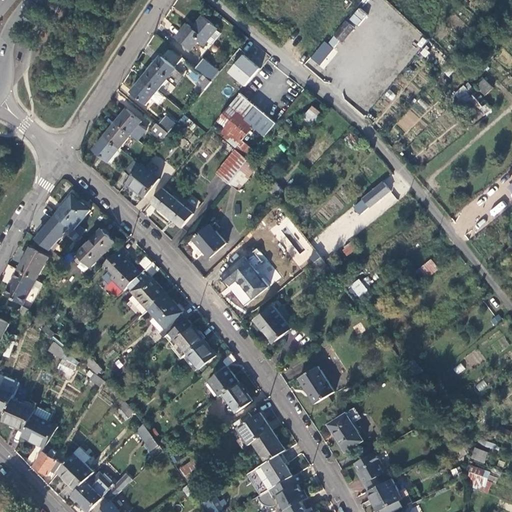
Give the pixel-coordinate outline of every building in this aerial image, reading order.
[(357,26),(368,16),(360,7),(349,18),(357,26)] [(221,33),(217,29),(203,17),(193,29),(187,24),(176,38),(190,50),(198,41),(203,46),(206,42),(210,46),(221,33)] [(334,35),(343,43),(355,27),(347,20),(334,35)] [(312,59),(320,65),(334,48),(326,42),(312,59)] [(250,63),(259,71),(266,63),(257,55),(250,63)] [(161,56),(142,79),(157,91),(176,68),(161,56)] [(318,73),(325,79),(335,66),(328,61),(318,73)] [(204,90),(211,81),(203,75),(196,84),(204,90)] [(157,91),(142,79),(131,92),(146,105),(157,91)] [(479,87),(487,95),(494,87),(486,79),(479,87)] [(243,155),(250,160),(257,151),(244,141),(255,127),(266,137),(277,123),(255,105),(240,93),(218,121),(225,127),(220,133),(245,153),(243,155)] [(323,114),(313,105),(303,117),(313,126),(323,114)] [(127,109),(117,123),(131,135),(142,121),(127,109)] [(410,109),(396,123),(406,133),(420,119),(410,109)] [(162,119),(158,124),(168,132),(175,124),(166,116),(163,119),(162,119)] [(131,135),(117,123),(105,136),(120,148),(131,135)] [(151,132),(161,140),(168,133),(157,124),(151,132)] [(120,148),(105,136),(95,149),(109,162),(120,148)] [(230,183),(246,163),(250,160),(243,155),(237,150),(218,173),(230,183)] [(132,178),(142,166),(134,160),(125,172),(132,178)] [(256,170),(246,163),(230,183),(231,184),(241,193),(243,190),(241,188),(254,173),(256,170)] [(132,178),(127,183),(145,198),(160,180),(142,165),(142,166),(132,178)] [(355,206),(362,214),(369,208),(370,209),(392,191),(384,181),(355,206)] [(162,189),(150,203),(182,227),(193,214),(162,189)] [(75,196),(58,216),(75,231),(92,211),(75,196)] [(493,216),(506,207),(502,202),(489,211),(493,216)] [(226,243),(210,224),(193,238),(209,257),(226,243)] [(292,229),(285,235),(277,226),(270,232),(303,267),(316,254),(292,229)] [(84,260),(93,268),(116,243),(103,231),(74,259),(79,265),(84,260)] [(360,247),(353,240),(340,252),(346,259),(360,247)] [(33,248),(20,270),(37,280),(50,258),(33,248)] [(122,248),(104,267),(110,272),(103,280),(110,287),(115,282),(125,292),(130,286),(142,275),(130,263),(131,263),(126,258),(129,255),(122,248)] [(321,256),(314,262),(322,272),(326,269),(329,266),(321,256)] [(268,286),(245,258),(222,277),(229,286),(237,280),(252,299),(268,286)] [(417,272),(422,280),(438,268),(432,260),(417,272)] [(9,282),(15,268),(9,266),(3,280),(9,282)] [(37,280),(20,270),(6,295),(23,305),(37,280)] [(142,275),(130,286),(138,295),(129,304),(142,318),(151,310),(168,294),(152,275),(149,277),(145,273),(142,275)] [(370,291),(360,278),(347,288),(358,301),(370,291)] [(168,294),(151,310),(158,317),(153,321),(155,324),(153,325),(165,339),(171,333),(187,320),(182,314),(184,312),(168,294)] [(255,321),(273,344),(292,329),(276,309),(279,307),(277,304),(255,321)] [(0,318),(0,344),(0,345),(10,324),(0,318)] [(188,354),(206,340),(188,319),(187,320),(171,333),(188,354)] [(218,355),(206,340),(188,354),(200,369),(218,355)] [(49,352),(63,362),(67,353),(55,344),(49,352)] [(5,356),(10,357),(14,348),(9,346),(5,356)] [(81,358),(89,365),(94,360),(91,356),(92,356),(88,352),(81,358)] [(67,353),(63,362),(60,368),(64,370),(61,375),(71,380),(73,375),(74,376),(81,363),(67,353)] [(94,360),(89,365),(97,372),(102,369),(94,360)] [(408,366),(416,377),(422,372),(414,361),(408,366)] [(211,380),(222,396),(224,394),(240,383),(229,367),(211,380)] [(334,392),(318,367),(299,379),(315,404),(334,392)] [(93,373),(89,379),(100,387),(104,381),(93,373)] [(0,409),(8,412),(14,399),(20,385),(0,375),(0,409)] [(240,383),(224,394),(237,412),(253,401),(240,383)] [(8,412),(5,421),(27,431),(35,414),(38,410),(14,399),(8,412)] [(121,399),(117,404),(129,418),(134,413),(121,399)] [(443,410),(455,425),(464,418),(452,403),(443,410)] [(39,408),(38,410),(35,414),(48,422),(52,415),(39,408)] [(27,431),(24,436),(46,448),(48,446),(59,428),(48,422),(35,414),(27,431)] [(239,428),(250,445),(254,442),(273,430),(262,414),(239,428)] [(364,442),(347,414),(329,426),(346,453),(364,442)] [(160,445),(158,442),(145,424),(138,431),(153,450),(160,445)] [(273,430),(254,442),(268,463),(280,455),(287,451),(273,430)] [(456,446),(461,455),(466,453),(461,444),(456,446)] [(46,448),(44,452),(45,453),(36,467),(50,476),(53,472),(56,474),(62,464),(54,459),(57,453),(48,446),(46,448)] [(81,447),(59,472),(78,490),(87,481),(96,473),(87,464),(92,458),(81,447)] [(472,458),(486,463),(490,452),(476,447),(472,458)] [(381,461),(376,452),(372,454),(355,464),(362,476),(360,477),(368,492),(386,482),(382,475),(384,473),(380,466),(381,461)] [(268,463),(251,474),(263,494),(269,491),(293,476),(280,455),(268,463)] [(195,460),(182,468),(188,478),(201,470),(195,460)] [(469,486),(487,493),(491,483),(485,481),(489,473),(472,466),(470,478),(471,479),(469,486)] [(128,473),(117,484),(123,491),(134,480),(128,473)] [(277,505),(280,511),(284,511),(302,502),(309,498),(304,490),(302,491),(299,485),(305,481),(300,473),(293,476),(269,491),(270,494),(260,500),(260,501),(261,503),(263,505),(267,506),(271,507),(275,506),(277,505)] [(78,490),(74,494),(91,511),(98,504),(104,509),(112,502),(115,499),(123,491),(106,474),(93,487),(87,481),(78,490)] [(402,499),(392,479),(386,482),(368,492),(378,511),(402,499)] [(201,490),(196,480),(190,484),(196,494),(201,490)] [(511,511),(511,485),(503,483),(492,511),(511,511)] [(199,499),(203,505),(213,498),(210,493),(199,499)] [(213,498),(203,505),(207,511),(225,511),(216,496),(213,498)] [(124,511),(115,499),(101,511),(124,511)] [(284,511),(322,511),(321,511),(318,511),(313,511),(312,509),(307,511),(302,502),(284,511)]
